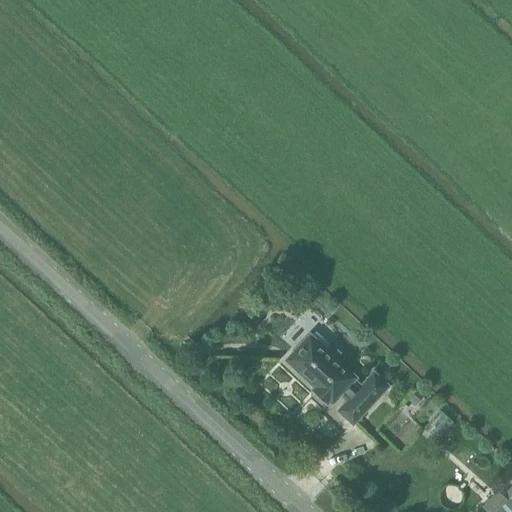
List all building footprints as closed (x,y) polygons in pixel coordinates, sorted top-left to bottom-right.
[(354,423),(388,386),(374,373),(361,387),(353,379),(354,377),(339,363),(345,356),(332,344),(326,351),(310,336),(289,359),(333,400),(339,394),(341,392),(349,400),(340,410),(354,423)] [(377,426),(399,446),(420,424),(398,403),(377,426)] [(440,410),(424,428),(436,439),(452,421),(440,410)] [(508,502),(511,497),(511,488),(510,486),(501,495),(508,502)] [(498,492),(484,507),(482,509),(485,511),(511,511),(511,497),(508,502),(501,495),(498,492)]
